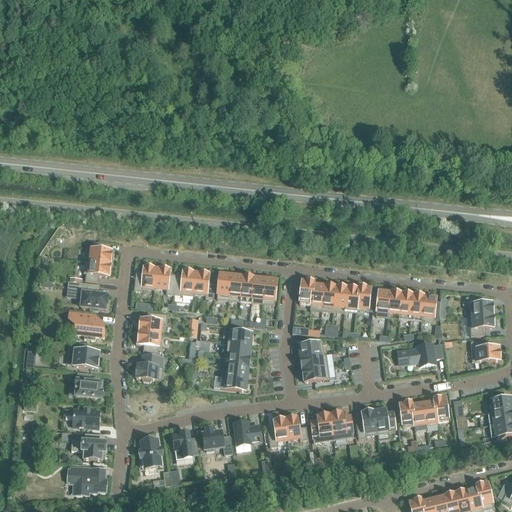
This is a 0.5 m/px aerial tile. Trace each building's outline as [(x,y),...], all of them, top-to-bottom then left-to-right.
[(110,266),(110,267),(112,267),(114,254),(101,252),(102,245),(92,244),(91,251),(88,251),(87,263),(87,264),(110,266)] [(110,267),(110,266),(87,264),(87,263),(85,263),(83,276),(86,276),(85,283),(98,285),(99,277),(109,279),(109,278),(110,267)] [(136,273),(135,280),(134,293),(142,294),(142,291),(155,292),(155,290),(154,290),(155,280),(157,269),(153,269),(145,268),(144,268),(143,274),(136,273)] [(166,297),(173,297),(175,280),(176,277),(169,277),(170,271),(169,271),(168,270),(168,268),(161,268),(161,270),(160,270),(157,269),(155,280),(154,290),(155,290),(166,291),(166,297)] [(176,277),(175,280),(173,297),(181,298),(194,299),(194,297),(193,297),(195,280),(196,274),(191,273),(192,271),(185,270),(185,272),(184,272),(183,272),(182,278),(176,277)] [(208,285),(208,280),(209,275),(208,275),(207,275),(207,273),(201,272),(200,274),(196,274),(195,280),(193,297),(194,297),(205,298),(205,301),(213,302),(215,286),(208,285)] [(217,302),(228,303),(230,280),(231,277),(219,276),(217,302)] [(242,280),(242,279),(231,278),(230,280),(228,303),(239,304),(242,280)] [(239,304),(251,305),(253,280),(248,279),(248,278),(243,278),(243,279),(242,279),(242,280),(239,304)] [(253,280),(251,305),(262,306),(265,281),(259,280),(253,280)] [(265,281),(262,306),(274,308),(277,282),(276,282),(276,281),(271,281),(271,282),(265,281)] [(299,306),(310,307),(311,307),(313,287),(314,282),(302,281),(299,306)] [(107,307),(108,298),(107,298),(107,297),(94,296),(95,287),(78,285),(69,284),(68,284),(67,293),(82,295),(81,309),(90,310),(89,312),(98,313),(99,311),(105,312),(106,307),(107,307)] [(311,307),(310,307),(310,312),(321,313),(324,288),(313,287),(311,307)] [(324,288),(321,313),(332,315),(335,289),(324,288)] [(335,289),(332,315),(344,316),(344,313),(347,290),(335,289)] [(358,289),(358,292),(356,312),(368,314),(370,291),(365,290),(359,289),(358,289)] [(356,312),(358,292),(347,290),(344,313),(355,315),(356,312)] [(388,320),(388,316),(390,295),(378,294),(376,319),(388,320)] [(399,317),(401,296),(401,295),(396,295),(390,295),(388,316),(399,317)] [(401,296),(399,317),(399,322),(410,323),(413,297),(401,296)] [(413,297),(410,323),(421,324),(424,299),(413,297)] [(424,299),(421,324),(433,325),(436,300),(435,300),(424,299)] [(492,318),(492,317),(492,307),(492,305),(486,306),(485,299),(466,300),(466,308),(468,308),(469,320),(492,318)] [(69,331),(75,331),(75,337),(84,338),(84,342),(95,343),(95,339),(104,340),(105,332),(103,332),(103,326),(93,325),(94,318),(95,318),(95,317),(69,314),(68,315),(69,315),(68,323),(70,323),(69,331)] [(140,322),(139,333),(139,334),(162,336),(164,325),(166,325),(167,317),(147,315),(146,322),(141,321),(141,322),(140,322)] [(492,318),(469,320),(471,339),(483,338),(483,331),(493,330),(493,329),(493,319),(492,319),(492,318)] [(231,334),(230,345),(250,348),(252,336),(247,335),(248,332),(232,330),(232,334),(231,334)] [(139,333),(137,333),(136,347),(144,347),(143,354),(158,356),(159,349),(161,349),(162,336),(139,334),(139,333)] [(491,350),(490,343),(470,344),(472,365),(500,363),(500,361),(499,354),(499,349),(491,350)] [(90,354),(91,347),(70,345),(69,352),(75,353),(73,368),(97,371),(97,369),(98,360),(99,355),(90,354)] [(226,356),(249,359),(250,348),(230,345),(227,345),(226,356)] [(300,354),(300,360),(323,357),(322,345),(299,348),(299,349),(298,349),(299,354),(300,354)] [(419,365),(419,369),(435,366),(435,362),(443,360),(441,347),(433,348),(432,347),(416,350),(417,352),(398,355),(399,365),(410,363),(410,366),(419,365)] [(224,356),(223,368),(248,370),(249,359),(226,356),(224,356)] [(327,369),(326,356),(323,357),(300,360),(302,372),(327,369)] [(144,358),(143,368),(137,367),(137,372),(135,372),(134,378),(136,379),(136,380),(142,381),(142,384),(150,385),(151,382),(162,383),(163,371),(165,371),(167,361),(144,358)] [(34,362),(26,361),(26,369),(33,370),(34,362)] [(247,382),(248,370),(223,368),(221,379),(247,382)] [(327,369),(302,372),(303,378),(302,378),(303,383),(304,383),(304,385),(329,381),(327,369)] [(91,377),(77,375),(77,382),(76,382),(75,390),(74,393),(75,393),(75,399),(102,402),(103,393),(101,393),(102,385),(90,383),(91,377)] [(247,382),(221,379),(220,391),(245,394),(247,382)] [(489,397),(492,415),(511,412),(511,408),(511,400),(501,401),(500,396),(489,397)] [(433,402),(433,404),(434,404),(437,425),(448,423),(445,400),(440,401),(440,399),(433,400),(434,402),(433,402)] [(402,430),(414,428),(411,407),(412,407),(411,405),(410,405),(410,403),(404,404),(404,406),(399,407),(402,430)] [(461,403),(453,404),(455,420),(463,419),(461,403)] [(437,427),(437,425),(434,404),(433,404),(422,406),(425,426),(425,427),(425,429),(437,427)] [(425,426),(422,406),(412,407),(411,407),(414,428),(425,427),(425,426)] [(89,413),(85,412),(85,413),(74,412),(73,423),(78,424),(78,430),(79,430),(84,431),(84,430),(95,431),(96,427),(99,427),(99,414),(89,413)] [(377,437),(374,414),(373,414),(371,414),(371,412),(363,413),(363,415),(362,415),(361,415),(363,426),(356,427),(358,442),(366,441),(366,438),(377,437)] [(374,414),(377,437),(389,435),(389,432),(396,431),(393,417),(386,418),(385,412),(374,414)] [(511,424),(511,412),(492,415),(487,415),(489,428),(511,424)] [(329,415),(333,443),(353,440),(351,420),(344,421),(342,413),(329,415)] [(333,443),(329,415),(316,417),(318,425),(311,426),(313,445),(333,443)] [(287,443),(284,422),(283,419),(275,421),(275,423),(274,423),(273,424),(274,429),(267,430),(270,450),(278,449),(277,444),(287,443)] [(284,422),(287,443),(299,441),(300,443),(308,442),(306,429),(299,430),(297,420),(284,422)] [(252,430),(247,430),(247,424),(234,426),(235,436),(233,437),(235,447),(237,447),(237,449),(250,447),(250,445),(261,443),(259,429),(252,430)] [(511,437),(511,424),(489,428),(491,440),(511,437)] [(224,457),(232,456),(229,439),(222,440),(222,434),(213,435),(212,431),(205,432),(206,436),(202,436),(204,452),(206,452),(206,454),(213,453),(213,451),(223,450),(224,457)] [(192,458),(198,457),(196,440),(189,441),(188,435),(180,436),(180,437),(172,438),(174,453),(175,453),(176,463),(184,462),(192,461),(192,458)] [(83,462),(102,463),(103,456),(105,456),(105,445),(99,445),(100,438),(85,437),(84,444),(72,443),(71,454),(84,455),(83,462)] [(145,445),(142,445),(143,453),(140,453),(141,462),(142,462),(142,461),(144,461),(145,470),(146,470),(148,469),(148,470),(149,470),(149,469),(156,468),(156,469),(157,469),(157,468),(159,468),(160,468),(163,468),(160,450),(160,451),(158,451),(156,443),(153,443),(153,442),(144,444),(145,445)] [(82,470),(72,470),(71,473),(69,473),(68,483),(75,484),(74,494),(74,496),(87,497),(88,494),(96,494),(96,492),(105,493),(105,483),(103,483),(104,477),(99,477),(99,473),(82,472),(82,470)] [(180,487),(178,473),(169,474),(171,488),(180,487)] [(476,490),(481,511),(486,511),(494,510),(487,483),(475,486),(476,491),(476,490)] [(503,489),(508,491),(502,503),(509,506),(510,504),(511,504),(511,485),(511,486),(505,483),(503,489)] [(481,511),(476,490),(476,491),(465,493),(469,511),(481,511)] [(469,511),(465,493),(454,496),(458,511),(469,511)] [(458,511),(454,496),(443,499),(446,511),(458,511)] [(423,511),(421,504),(422,504),(420,499),(408,502),(410,511),(423,511)] [(446,511),(443,499),(432,501),(434,511),(446,511)] [(434,511),(432,501),(422,504),(421,504),(423,511),(434,511)]
